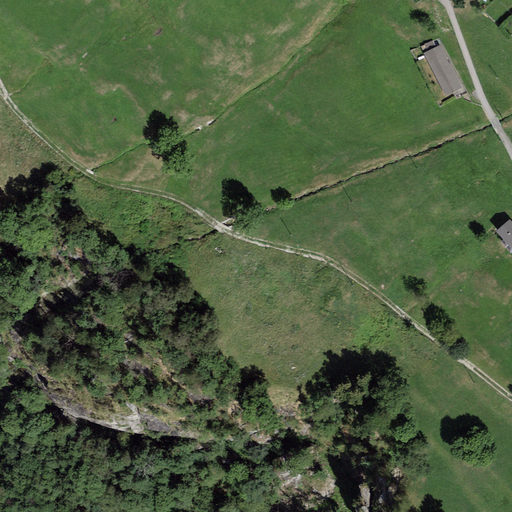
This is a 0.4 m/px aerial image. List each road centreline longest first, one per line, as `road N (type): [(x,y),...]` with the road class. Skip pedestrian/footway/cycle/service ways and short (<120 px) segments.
road 1 (track): [(0,94),(81,176),(160,197),(230,237),(338,270),(511,400)]
road 2 (unclassified): [(511,152),(481,102),(444,0)]
